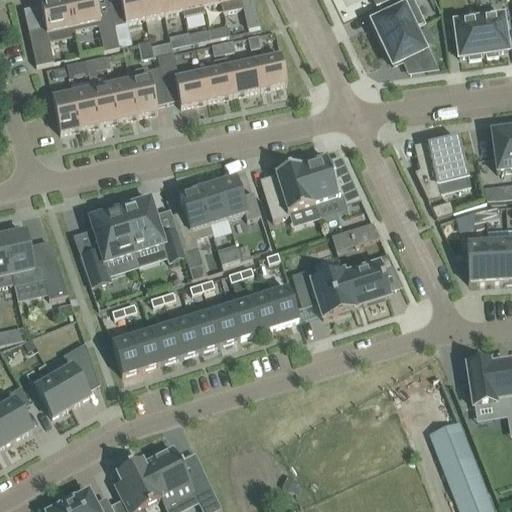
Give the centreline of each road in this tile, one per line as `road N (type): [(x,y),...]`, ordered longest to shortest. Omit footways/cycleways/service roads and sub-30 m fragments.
road 1 (residential): [(0,504),(127,430),(442,331)]
road 2 (residential): [(355,117),(34,189)]
road 3 (residential): [(442,331),(444,309),(355,117)]
road 4 (residential): [(511,95),(355,117)]
road 5 (residential): [(355,117),(297,0)]
